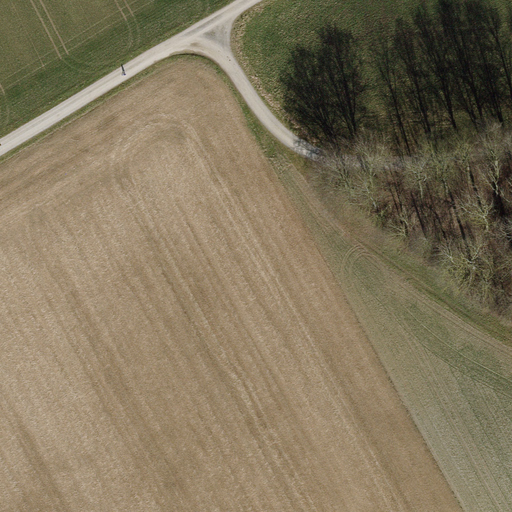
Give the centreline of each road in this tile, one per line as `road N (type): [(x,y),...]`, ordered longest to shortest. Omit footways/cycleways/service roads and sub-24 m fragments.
road 1 (track): [(511,141),(320,159),(267,120),(217,32)]
road 2 (track): [(271,0),(0,154)]
